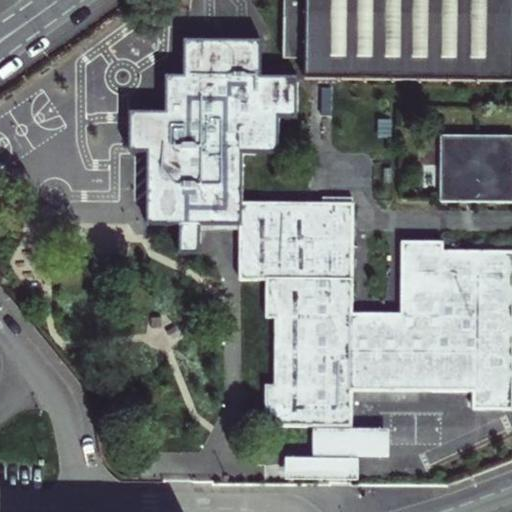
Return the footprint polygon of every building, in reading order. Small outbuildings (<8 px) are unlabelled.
[(511,0),(282,0),(282,64),(303,64),(303,85),(325,85),(332,80),(511,82),(511,0)] [(199,225),(242,226),(241,205),(242,153),(278,154),(278,118),(296,118),(295,79),(259,78),(259,42),(185,43),(185,78),(167,78),(166,114),(132,114),(131,153),(148,153),(148,225),(181,225),(181,254),(199,254),(199,225)] [(442,137),(441,202),(478,202),(478,137),(442,137)] [(511,137),(478,137),(478,202),(511,202),(511,137)] [(352,206),(241,205),(242,226),(241,280),(248,280),(268,280),(268,318),(277,318),(276,387),(267,387),(267,426),(351,427),(351,391),(475,392),(475,410),(511,410),(511,254),(442,253),(442,244),(404,244),(403,316),(351,316),(352,206)]
